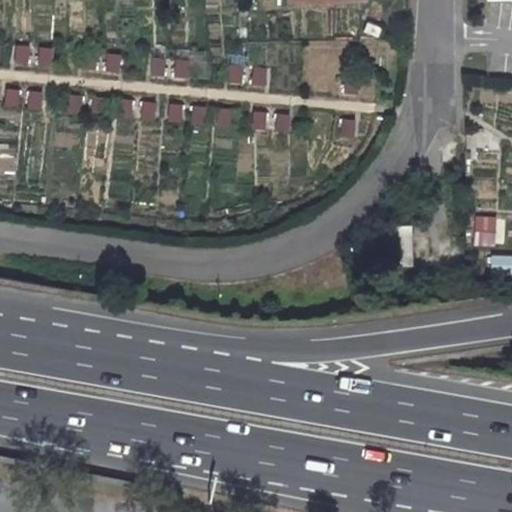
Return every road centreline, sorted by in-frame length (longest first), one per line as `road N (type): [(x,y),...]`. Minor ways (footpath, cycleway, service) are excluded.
road 1 (residential): [(441,0),(442,38),(425,114),(394,169),(349,219),(295,249),(209,265),(0,236)]
road 2 (motorway): [(511,431),(0,341)]
road 3 (motorway): [(511,324),(327,350),(244,349),(0,322)]
road 4 (motorway): [(227,450),(511,498)]
road 5 (motorway): [(0,410),(227,450)]
road 6 (motorway): [(227,450),(444,511)]
